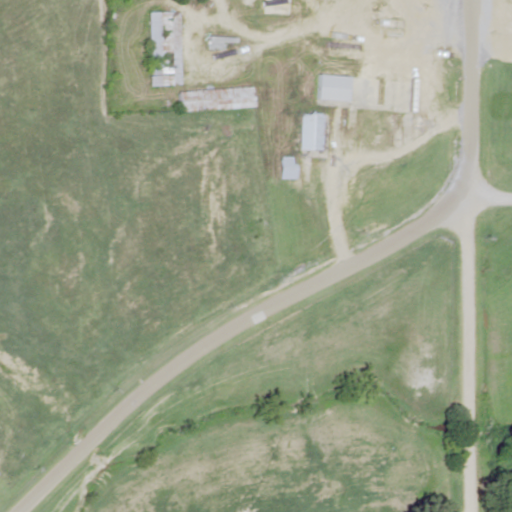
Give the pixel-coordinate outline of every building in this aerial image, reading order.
[(176,13),(146,13),(146,86),(176,86),(176,13)] [(345,77),(315,75),(313,101),(344,103),(345,77)] [(176,112),(251,108),(250,88),(175,92),(176,112)] [(321,114),(299,113),(297,151),(319,152),(321,114)] [(293,157),(278,157),(278,180),(293,180),(293,157)]
